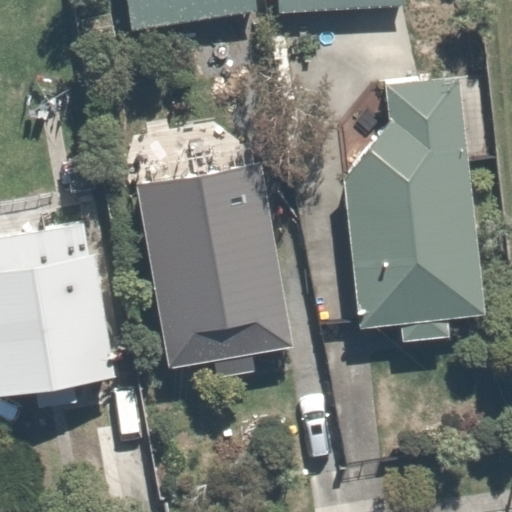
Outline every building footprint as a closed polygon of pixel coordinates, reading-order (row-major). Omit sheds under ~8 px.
[(247,14),(245,0),(113,0),(115,23),(247,14)] [(245,0),(247,14),(391,4),(390,0),(245,0)] [(365,68),(371,114),(320,167),(339,318),(381,313),(384,337),(435,331),(431,305),(478,299),(448,57),(365,68)] [(238,147),(113,168),(146,360),(271,339),(238,147)] [(0,379),(95,360),(71,246),(62,248),(56,220),(0,231),(0,379)]
